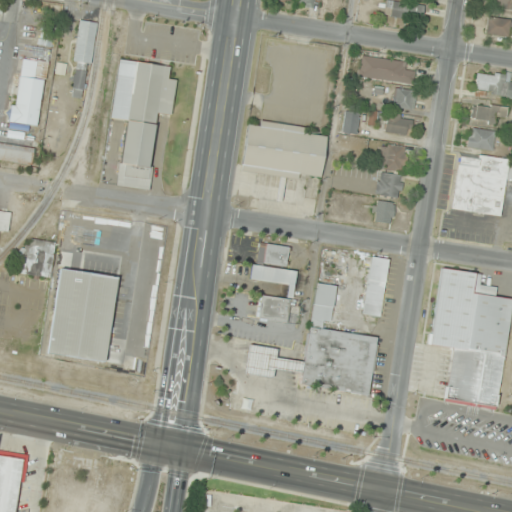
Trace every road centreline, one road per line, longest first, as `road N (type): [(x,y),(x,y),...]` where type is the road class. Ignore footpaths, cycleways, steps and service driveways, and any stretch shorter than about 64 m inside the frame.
road 1 (residential): [(381,489),(460,0)]
road 2 (secondary): [(175,451),(240,0)]
road 3 (residential): [(511,263),(70,195)]
road 4 (residential): [(511,59),(127,0)]
road 5 (primary): [(381,489),(175,451)]
road 6 (primary): [(175,451),(0,413)]
